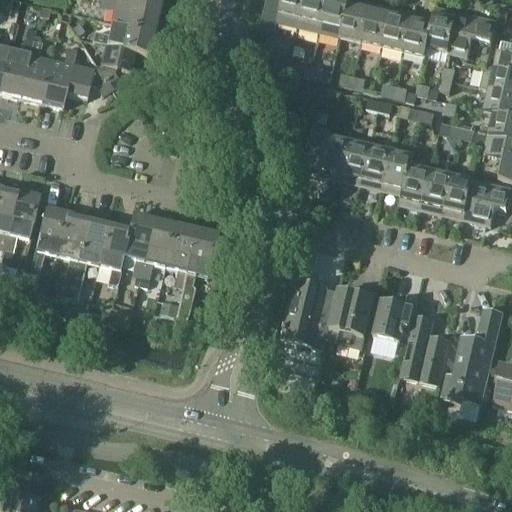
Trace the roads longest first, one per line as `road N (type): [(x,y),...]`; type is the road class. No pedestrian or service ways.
road 1 (residential): [(0,135),(62,150),(93,177),(178,198),(195,127),(243,107)]
road 2 (tertiary): [(466,511),(220,435)]
road 3 (residential): [(511,266),(496,262),(454,274),(272,232)]
road 4 (tertiary): [(220,435),(0,386)]
road 5 (residential): [(220,435),(272,232)]
road 6 (residential): [(143,511),(0,473)]
road 7 (residential): [(272,232),(243,107)]
